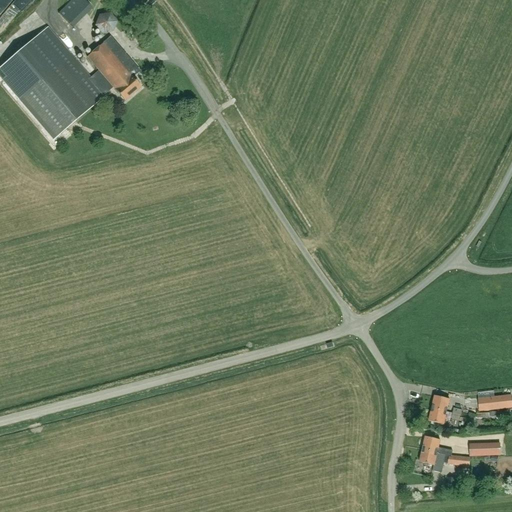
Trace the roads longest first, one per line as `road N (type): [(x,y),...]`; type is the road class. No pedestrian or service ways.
road 1 (unclassified): [(0,421),(357,324)]
road 2 (unclassified): [(357,324),(168,41)]
road 3 (unclassified): [(391,511),(399,397),(357,324)]
